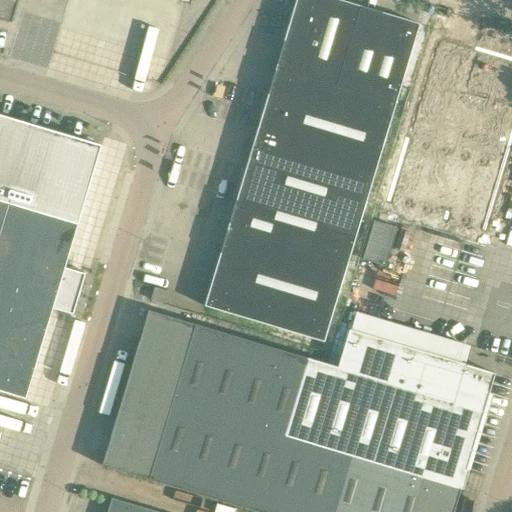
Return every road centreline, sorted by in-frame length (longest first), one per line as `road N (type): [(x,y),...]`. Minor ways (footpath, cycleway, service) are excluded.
road 1 (unclassified): [(497,511),(511,464),(511,10),(476,0)]
road 2 (unclassified): [(43,511),(158,125)]
road 3 (unclassified): [(158,125),(0,78)]
road 4 (unclassified): [(243,0),(158,125)]
